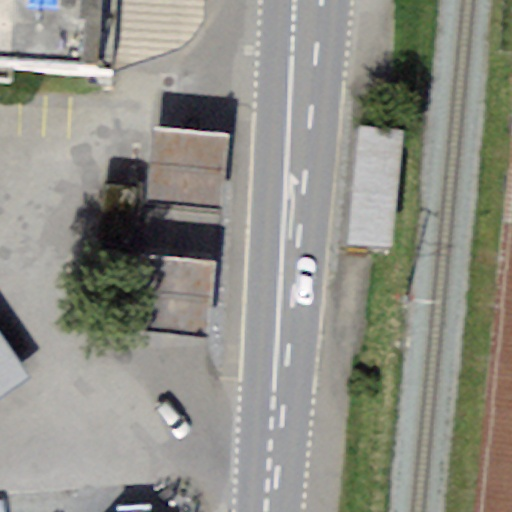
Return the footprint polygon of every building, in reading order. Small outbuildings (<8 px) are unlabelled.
[(113,0),(0,0),(0,91),(107,99),(113,0)] [(209,45),(211,0),(138,0),(136,41),(209,45)] [(152,207),(229,215),(238,135),(161,127),(152,207)] [(410,134),(365,129),(353,244),(397,249),(410,134)] [(137,265),(146,194),(111,188),(103,266),(137,265)] [(511,511),(511,228),(486,511),(511,511)] [(224,265),(147,257),(138,337),(215,345),(224,265)] [(0,405),(28,388),(0,344),(0,405)]
